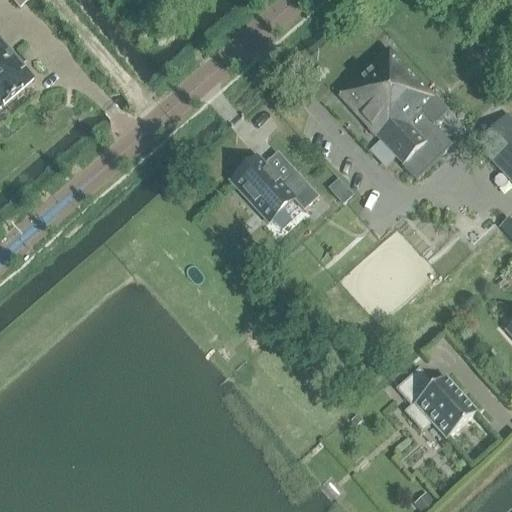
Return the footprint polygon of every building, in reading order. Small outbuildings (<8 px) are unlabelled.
[(10,0),(19,10),(30,0),(10,0)] [(0,108),(32,81),(0,43),(0,108)] [(401,169),(415,183),(453,148),(439,133),(434,128),(447,116),(434,102),(388,53),(339,99),(403,167),(401,169)] [(511,133),(506,128),(480,153),(491,164),(494,161),(511,180),(511,133)] [(257,161),(231,186),(270,227),(295,203),(305,214),(319,201),(295,175),(282,188),(257,161)] [(351,198),(338,183),(329,191),(342,206),(351,198)] [(397,392),(413,410),(415,408),(446,442),(476,416),(444,380),(434,389),(419,372),(397,392)] [(356,417),(351,422),(356,428),(361,423),(356,417)] [(426,497),(415,507),(419,511),(429,511),(435,507),(426,497)]
